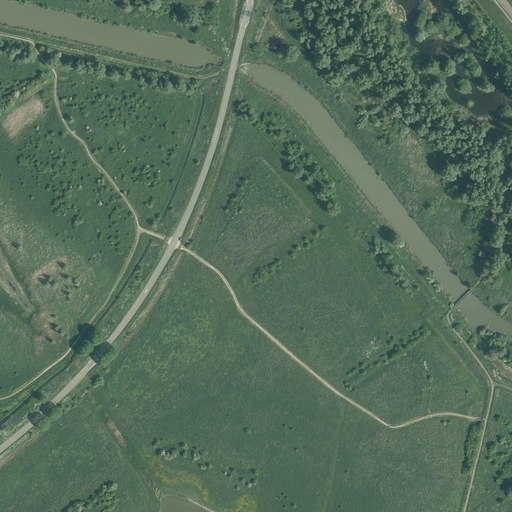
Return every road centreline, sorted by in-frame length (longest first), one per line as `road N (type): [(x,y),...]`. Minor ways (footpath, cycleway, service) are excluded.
road 1 (tertiary): [(0,449),(93,360),(160,266),(206,166),(250,0)]
road 2 (track): [(323,511),(342,414),(336,393)]
